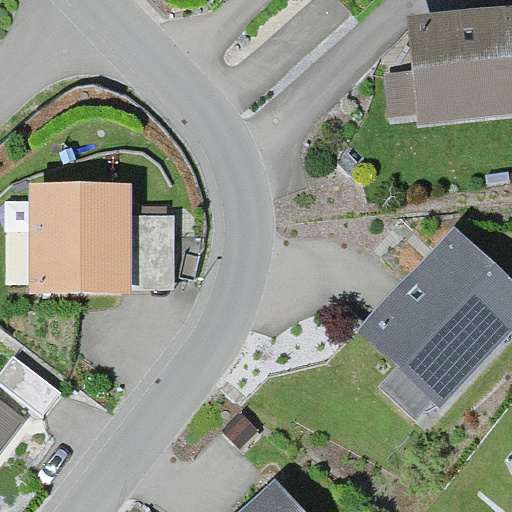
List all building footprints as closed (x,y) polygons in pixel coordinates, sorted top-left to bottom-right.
[(511,122),(511,17),(403,28),(408,78),(382,81),(386,122),(413,120),(414,132),(511,122)] [(127,199),(33,199),(33,301),(127,301),(127,199)] [(511,332),(511,311),(440,248),(363,336),(445,408),(511,332)] [(0,450),(16,430),(0,417),(0,450)] [(289,511),(268,490),(244,511),(289,511)]
